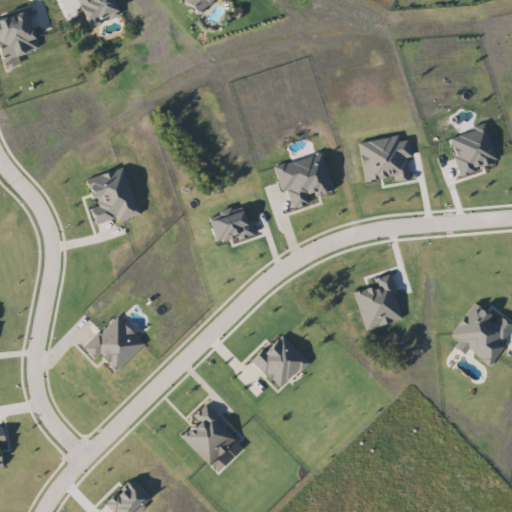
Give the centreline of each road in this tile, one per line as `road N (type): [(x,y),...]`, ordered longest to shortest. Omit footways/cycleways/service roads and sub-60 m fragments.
road 1 (residential): [(44,511),(85,456),(258,283),(300,255),(366,231),(511,216)]
road 2 (residential): [(0,158),(45,214),(51,284),(37,372),(53,416),(85,456)]
